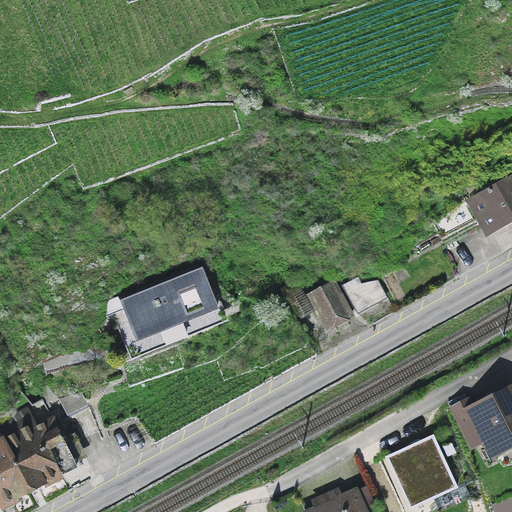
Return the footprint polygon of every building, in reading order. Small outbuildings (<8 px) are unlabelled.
[(511,180),(473,202),(489,230),(511,217),(511,180)] [(157,324),(164,341),(187,332),(182,321),(217,307),(200,264),(118,296),(133,334),(157,324)] [(378,280),(361,283),(358,277),(342,286),(356,311),(386,295),(378,280)] [(280,289),(297,321),(313,311),(296,280),(280,289)] [(328,327),(350,315),(332,282),(310,294),(328,327)] [(486,440),(493,453),(511,443),(511,387),(499,394),(496,388),(484,394),(487,400),(472,407),(468,398),(451,407),(472,448),(486,440)] [(31,491),(76,467),(52,420),(37,427),(27,408),(0,422),(0,433),(1,437),(31,491)] [(433,434),(385,457),(410,510),(458,488),(433,434)] [(0,507),(31,491),(1,437),(0,437),(0,507)] [(307,511),(365,511),(356,491),(328,503),(324,496),(313,502),(316,508),(307,511)] [(511,511),(511,496),(493,506),(496,511),(511,511)]
